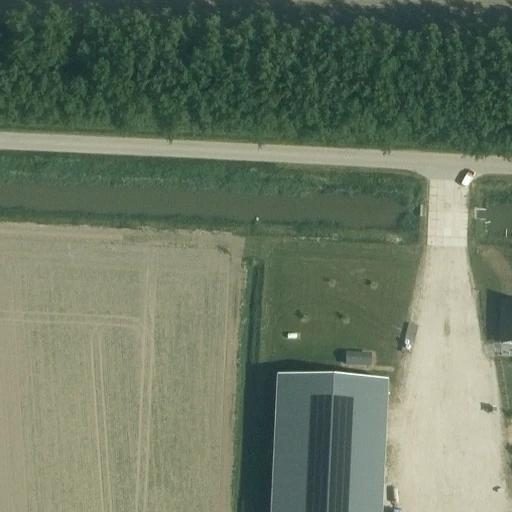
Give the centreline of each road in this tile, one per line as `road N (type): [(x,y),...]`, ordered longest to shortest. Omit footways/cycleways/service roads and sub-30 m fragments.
road 1 (unclassified): [(0,140),(511,165)]
road 2 (track): [(225,249),(511,260)]
